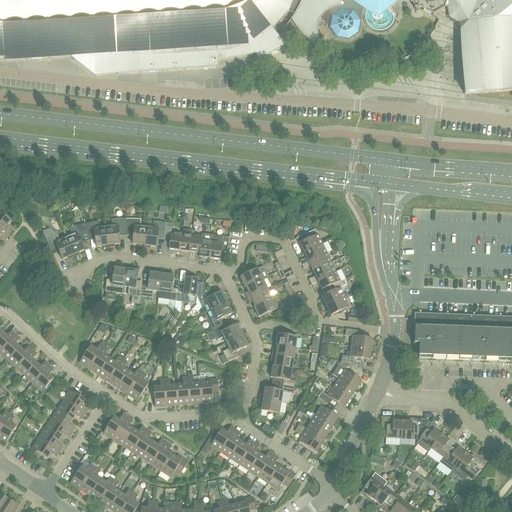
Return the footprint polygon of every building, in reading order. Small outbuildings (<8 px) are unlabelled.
[(511,0),(301,0),(298,7),(295,13),(291,20),(287,12),(292,0),(0,0),(0,60),(5,61),(72,57),(72,58),(95,76),(114,73),(115,75),(174,71),(217,68),(218,60),(234,56),(236,58),(247,56),(249,53),(251,53),(254,52),(256,51),(258,50),(260,49),(262,48),(265,46),(267,49),(271,47),(270,44),(274,41),(276,39),(279,37),(284,33),(283,29),(286,26),(291,20),(292,22),(295,27),(300,33),(306,39),(311,43),(315,46),(319,40),(318,38),(317,36),(317,33),(317,30),(317,27),(318,25),(319,22),(320,20),(321,18),(323,14),(325,12),(327,11),(331,16),(329,28),(336,38),(349,40),(359,33),(363,8),(377,17),(398,0),(410,0),(414,8),(414,10),(415,11),(416,12),(417,12),(418,12),(419,11),(420,9),(420,8),(422,8),(422,10),(434,14),(435,14),(444,8),(445,7),(447,8),(448,18),(453,20),(459,24),(460,31),(460,39),(461,60),(463,84),(464,95),(511,91),(511,0)] [(80,210),(79,210),(74,212),(74,214),(73,214),(75,219),(83,216),(82,212),(80,212),(80,210)] [(11,221),(0,212),(0,228),(9,236),(13,230),(8,226),(11,221)] [(111,220),(112,227),(105,228),(107,246),(120,244),(119,237),(126,237),(126,219),(117,219),(111,220)] [(132,244),(144,246),(146,228),(140,227),(141,220),(135,219),(126,219),(126,237),(133,237),(132,244)] [(88,242),(95,240),(96,248),(107,246),(105,228),(99,229),(98,222),(92,223),(84,224),(88,242)] [(154,222),(153,229),(146,228),(144,246),(156,247),(157,240),(164,241),(165,232),(166,226),(166,223),(154,222)] [(81,244),(88,242),(84,224),(74,227),(69,229),(72,236),(66,238),(73,255),(84,251),(81,244)] [(0,228),(0,235),(6,240),(9,236),(0,228)] [(52,255),(53,255),(59,253),(62,260),(73,255),(66,238),(60,241),(57,235),(49,229),(43,232),(52,255)] [(299,244),(300,244),(304,253),(322,245),(317,235),(318,235),(315,230),(296,239),(299,244)] [(192,231),(192,235),(191,235),(189,252),(199,254),(201,240),(202,240),(202,237),(195,236),(195,231),(192,231)] [(169,249),(179,251),(181,234),(171,232),(169,249)] [(179,251),(189,252),(191,235),(181,234),(179,251)] [(202,237),(202,240),(201,240),(199,254),(199,257),(209,259),(212,236),(203,234),(202,237)] [(229,238),(223,237),(212,236),(209,259),(220,260),(221,252),(227,253),(229,238)] [(307,258),(300,262),(302,266),(326,254),(322,245),(304,253),(307,258)] [(276,259),(277,259),(285,255),(283,250),(274,254),(276,259)] [(303,270),(311,266),(313,272),(331,263),(326,254),(302,266),(303,270)] [(316,277),(308,280),(310,284),(335,272),(331,263),(313,272),(316,277)] [(245,288),(246,288),(246,287),(268,277),(264,267),(240,278),(245,288)] [(105,292),(116,293),(123,294),(126,270),(114,269),(112,281),(106,280),(105,292)] [(123,294),(132,296),(131,303),(139,305),(140,297),(142,285),(142,282),(136,281),(138,272),(126,270),(123,294)] [(322,290),(333,285),(340,282),(335,272),(310,284),(312,288),(320,285),(322,290)] [(152,298),(153,291),(159,292),(158,299),(161,275),(149,273),(148,286),(142,285),(140,297),(152,298)] [(178,290),(172,289),(173,277),(161,275),(158,299),(176,302),(178,290)] [(246,295),(247,299),(267,289),(262,280),(268,277),(246,287),(246,288),(248,293),(248,294),(246,295)] [(185,278),(184,291),(178,290),(176,302),(187,303),(197,305),(199,303),(197,297),(208,292),(203,283),(197,283),(197,280),(185,278)] [(344,280),(340,282),(333,285),(336,290),(322,297),(326,306),(344,298),(340,289),(347,285),(344,280)] [(253,302),(255,306),(255,307),(271,299),(267,289),(247,299),(249,302),(251,301),(253,302)] [(221,293),(210,298),(208,292),(197,297),(199,303),(202,308),(199,311),(201,315),(226,303),(221,293)] [(348,307),(345,300),(349,298),(351,303),(357,301),(355,295),(349,297),(349,296),(344,298),(326,306),(331,316),(348,307)] [(276,309),(271,299),(255,307),(255,306),(254,307),(259,317),(276,309)] [(223,325),(221,319),(232,314),(226,303),(201,315),(203,320),(207,320),(212,330),(223,325)] [(348,322),(364,324),(361,318),(348,316),(348,322)] [(414,333),(414,344),(418,344),(418,359),(419,359),(511,362),(511,322),(473,321),(436,319),(415,318),(414,327),(415,327),(414,333)] [(224,337),(226,343),(242,336),(237,325),(226,330),(223,325),(212,330),(213,332),(206,335),(210,342),(216,339),(217,340),(224,337)] [(357,337),(358,331),(346,329),(345,336),(353,337),(351,347),(370,350),(372,340),(357,337)] [(0,335),(0,352),(16,335),(12,331),(7,336),(3,333),(0,335)] [(0,352),(0,354),(7,361),(20,348),(16,344),(20,339),(16,335),(0,352)] [(276,346),(277,346),(295,349),(297,338),(278,335),(276,346)] [(238,357),(236,352),(247,347),(242,336),(226,343),(229,349),(218,354),(223,365),(238,357)] [(79,363),(89,370),(104,347),(100,344),(96,350),(90,346),(79,363)] [(7,361),(16,369),(33,350),(28,346),(24,352),(20,348),(7,361)] [(272,352),(272,356),(293,359),(295,349),(277,346),(276,352),(275,353),(272,352)] [(89,370),(98,376),(110,359),(105,356),(109,350),(104,347),(89,370)] [(351,347),(350,357),(342,356),(341,361),(341,362),(363,370),(364,367),(366,368),(367,360),(369,360),(370,350),(351,347)] [(16,369),(24,377),(36,363),(32,360),(37,354),(33,350),(16,369)] [(274,362),(274,367),(292,370),(293,359),(272,356),(271,360),(273,360),(274,362)] [(98,376),(108,383),(123,360),(119,357),(115,362),(110,359),(98,376)] [(108,383),(117,389),(129,372),(124,369),(128,363),(123,360),(108,383)] [(24,377),(33,384),(50,366),(45,362),(41,367),(36,363),(24,377)] [(361,381),(359,380),(363,374),(362,373),(363,370),(341,362),(332,375),(331,374),(331,375),(355,390),(361,381)] [(41,392),(54,379),(49,375),(54,370),(50,366),(33,384),(41,392)] [(271,378),(279,379),(279,381),(283,381),(282,386),(294,388),(295,381),(290,380),(292,370),(274,367),(272,367),(271,378)] [(117,389),(127,395),(142,372),(138,369),(134,375),(129,372),(117,389)] [(137,402),(148,385),(143,381),(147,375),(142,372),(127,395),(137,402)] [(165,376),(165,379),(165,380),(167,407),(178,406),(176,386),(170,386),(170,379),(169,375),(165,376)] [(350,399),(355,390),(331,375),(329,378),(337,383),(333,388),(350,399)] [(183,385),(176,386),(178,406),(190,405),(187,377),(182,378),(183,385)] [(190,405),(201,404),(199,384),(193,384),(193,377),(187,377),(190,405)] [(212,393),(218,393),(217,379),(204,380),(205,383),(199,384),(201,404),(213,403),(212,393)] [(155,408),(167,407),(165,380),(159,380),(160,387),(153,388),(155,408)] [(265,389),(264,395),(262,396),(260,396),(259,399),(281,403),(282,393),(293,394),(294,388),(282,386),(281,392),(265,389)] [(333,388),(328,397),(316,389),(312,394),(313,395),(314,395),(318,397),(318,398),(334,409),(338,403),(344,407),(350,399),(333,388)] [(70,391),(63,401),(84,415),(88,410),(82,406),(85,401),(70,391)] [(321,407),(316,416),(332,426),(338,418),(331,413),(334,409),(318,398),(314,403),(321,407)] [(260,403),(262,405),(261,411),(279,414),(281,403),(259,399),(259,403),(260,403)] [(63,401),(56,412),(71,422),(75,415),(81,419),(84,415),(63,401)] [(0,429),(10,414),(5,411),(1,417),(0,416),(0,429)] [(306,415),(314,419),(310,425),(327,435),(332,426),(316,416),(308,411),(306,415)] [(56,412),(49,422),(71,436),(75,429),(69,425),(71,422),(56,412)] [(14,417),(10,414),(0,429),(0,440),(5,444),(16,426),(10,423),(14,417)] [(103,434),(113,440),(128,417),(123,414),(119,420),(114,417),(103,434)] [(282,434),(291,418),(285,415),(277,431),(282,434)] [(113,440),(122,447),(134,429),(129,426),(133,421),(128,417),(113,440)] [(385,438),(401,439),(402,421),(393,421),(393,418),(386,418),(386,427),(381,426),(380,437),(385,437),(385,438)] [(425,420),(417,420),(417,419),(411,419),(410,422),(402,421),(401,439),(416,440),(416,434),(420,434),(429,423),(425,420)] [(49,422),(43,432),(58,442),(63,434),(69,438),(71,436),(49,422)] [(418,440),(416,444),(428,453),(431,449),(441,435),(434,430),(436,427),(431,423),(418,440)] [(310,425),(307,430),(299,424),(297,428),(321,444),(327,435),(310,425)] [(122,447),(132,453),(147,430),(142,427),(138,433),(134,429),(122,447)] [(210,447),(220,453),(235,430),(231,427),(227,433),(221,429),(210,447)] [(268,427),(265,432),(270,436),(274,430),(268,427)] [(316,452),(321,444),(297,428),(295,432),(303,437),(299,442),(316,452)] [(132,453),(141,459),(153,442),(148,439),(152,433),(147,430),(132,453)] [(220,453),(230,459),(241,442),(236,439),(240,433),(235,430),(220,453)] [(43,432),(36,443),(57,457),(63,448),(57,444),(58,442),(43,432)] [(441,435),(431,449),(443,458),(455,442),(450,438),(448,440),(441,435)] [(141,459),(151,465),(166,442),(161,439),(157,445),(153,442),(141,459)] [(230,459),(239,466),(254,442),(249,439),(245,445),(241,442),(230,459)] [(171,445),(166,442),(151,465),(160,472),(172,455),(167,452),(171,445)] [(239,466),(249,472),(260,455),(255,452),(259,445),(254,442),(239,466)] [(443,458),(439,463),(451,472),(455,467),(465,453),(458,448),(460,445),(455,442),(443,458)] [(29,454),(38,460),(41,454),(47,458),(50,453),(57,457),(36,443),(29,454)] [(249,472),(258,478),(273,455),(269,452),(265,458),(260,455),(249,472)] [(455,467),(451,472),(464,481),(467,477),(472,480),(485,464),(481,462),(479,460),(474,456),(472,458),(465,453),(455,467)] [(188,463),(183,459),(178,455),(176,458),(172,455),(160,472),(170,478),(174,472),(180,476),(188,463)] [(258,478),(268,484),(279,467),(274,464),(278,458),(273,455),(258,478)] [(370,463),(376,465),(378,458),(371,456),(370,463)] [(395,462),(400,465),(401,466),(404,460),(399,456),(395,462)] [(413,472),(417,467),(419,464),(414,460),(408,468),(413,472)] [(400,465),(395,462),(391,467),(396,470),(400,465)] [(70,484),(80,491),(95,467),(91,464),(87,470),(81,467),(70,484)] [(401,466),(400,465),(396,470),(401,474),(405,468),(401,466)] [(80,491),(89,497),(101,480),(95,476),(100,470),(95,467),(80,491)] [(282,484),(287,488),(296,475),(285,468),(284,470),(279,467),(268,484),(278,491),(282,484)] [(431,481),(434,475),(420,468),(417,475),(431,481)] [(413,483),(417,477),(412,474),(408,479),(413,483)] [(89,497),(99,503),(114,480),(110,477),(106,483),(101,480),(89,497)] [(366,496),(373,502),(384,487),(371,477),(359,494),(364,498),(366,496)] [(420,488),(424,483),(420,479),(415,485),(420,488)] [(99,503),(108,509),(120,492),(115,489),(118,483),(114,480),(99,503)] [(424,483),(420,488),(425,492),(429,486),(424,483)] [(378,508),(383,511),(396,496),(384,487),(373,502),(380,507),(378,508)] [(108,509),(112,511),(120,511),(133,493),(129,490),(125,496),(120,492),(108,509)] [(429,496),(436,502),(442,497),(434,490),(429,496)] [(134,511),(139,505),(133,502),(138,495),(133,493),(120,511),(134,511)] [(402,511),(408,505),(396,496),(383,511),(402,511)] [(240,501),(241,503),(235,505),(236,511),(249,511),(256,510),(252,497),(240,501)] [(163,511),(175,511),(176,503),(176,499),(171,498),(170,510),(164,509),(163,511)] [(440,503),(444,506),(448,501),(443,498),(440,503)] [(14,511),(18,506),(8,499),(0,510),(0,511),(14,511)] [(227,500),(222,501),(225,511),(236,511),(235,505),(229,507),(227,500)] [(140,511),(152,511),(153,502),(148,501),(147,508),(141,508),(140,511)] [(212,511),(225,511),(222,501),(217,503),(219,510),(212,511)] [(452,504),(448,501),(444,506),(448,509),(452,504)] [(152,511),(163,511),(164,509),(158,509),(158,502),(153,502),(152,511)] [(175,511),(186,511),(187,511),(181,511),(181,503),(176,503),(175,511)]
